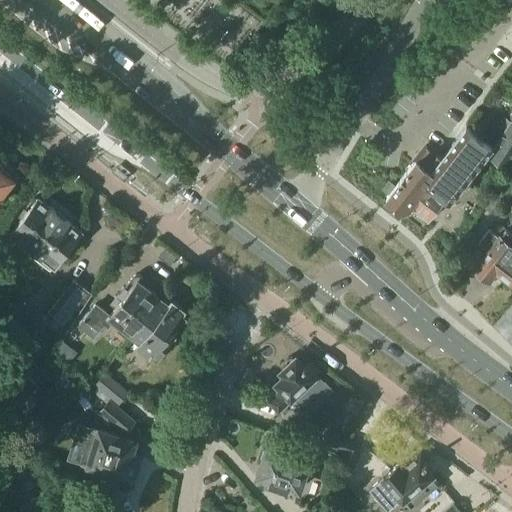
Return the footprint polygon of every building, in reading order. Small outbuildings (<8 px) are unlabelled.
[(511,156),(511,116),(491,154),(508,163),(511,156)] [(451,200),(485,156),(493,146),(467,126),(442,157),(427,146),(423,150),(422,149),(414,159),(416,160),(395,187),(389,183),(385,188),(390,193),(386,198),(406,213),(405,214),(421,227),(428,219),(428,220),(446,197),(451,200)] [(0,195),(13,180),(0,169),(0,195)] [(496,214),(510,189),(498,182),(484,208),(496,214)] [(84,231),(39,196),(11,232),(56,267),(84,231)] [(478,209),(475,206),(470,213),(474,216),(478,209)] [(511,233),(507,230),(500,238),(491,230),(480,244),(490,251),(476,268),(491,280),(493,277),(500,282),(504,277),(511,283),(511,233)] [(95,304),(84,319),(78,326),(94,339),(105,325),(108,328),(115,319),(133,334),(161,298),(133,276),(112,303),(117,306),(110,315),(95,304)] [(74,279),(43,319),(64,335),(92,293),(74,279)] [(133,334),(139,339),(136,342),(157,360),(165,350),(161,347),(184,317),(180,314),(183,310),(172,302),(169,305),(161,298),(133,334)] [(43,373),(12,348),(0,362),(0,367),(29,391),(43,373)] [(303,366),(296,359),(293,357),(290,357),(287,358),(286,361),(286,364),(288,367),(283,372),(286,375),(277,383),(280,386),(275,390),(279,394),(271,402),(279,410),(303,387),(311,394),(324,382),(317,374),(318,373),(308,363),(306,365),(306,364),(303,366)] [(129,392),(104,372),(94,385),(118,405),(129,392)] [(109,398),(97,412),(124,435),(136,421),(109,398)] [(132,478),(133,474),(138,473),(140,464),(137,460),(139,456),(131,453),(135,441),(91,427),(80,462),(132,478)] [(340,450),(344,437),(327,431),(323,444),(340,450)] [(344,437),(340,450),(345,452),(341,461),(354,465),(362,443),(344,437)] [(257,480),(265,482),(264,485),(292,495),(293,492),(294,492),(297,493),(300,495),(313,456),(281,446),(279,454),(267,450),(264,459),(257,480)] [(383,476),(384,477),(369,490),(387,511),(402,499),(403,499),(411,508),(438,484),(431,476),(432,475),(430,473),(434,469),(427,461),(428,460),(421,451),(417,454),(413,448),(401,458),(402,459),(390,470),(386,466),(381,471),(384,475),(383,476)]
